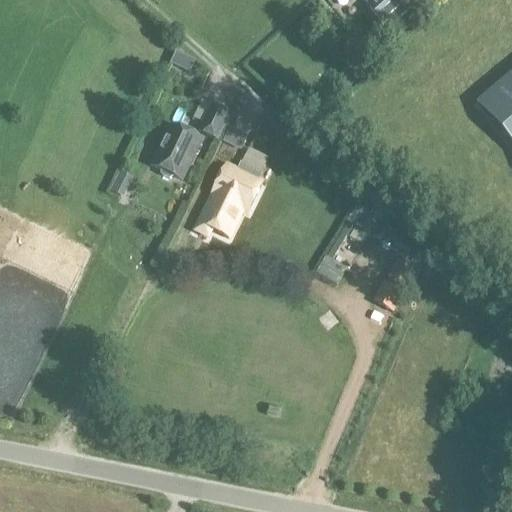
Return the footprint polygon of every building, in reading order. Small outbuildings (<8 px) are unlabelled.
[(363,0),(369,6),(367,9),(384,28),(398,15),(401,18),(413,7),(410,4),(412,2),(410,0),(363,0)] [(175,56),(170,67),(178,70),(183,59),(175,56)] [(511,72),(477,103),(511,143),(511,72)] [(213,108),(201,133),(217,141),(229,116),(213,108)] [(172,128),(153,168),(161,172),(161,177),(170,181),(173,178),(182,182),(201,142),(172,128)] [(230,128),(223,142),(236,148),(243,134),(230,128)] [(211,196),(193,233),(209,241),(213,232),(215,233),(231,241),(243,216),(247,218),(248,214),(263,185),(258,183),(262,174),(241,164),(236,173),(225,168),(211,196)] [(354,207),(344,223),(346,224),(352,228),(365,236),(375,220),(354,207)] [(381,286),(371,306),(393,317),(403,298),(400,296),(401,295),(416,267),(416,266),(399,257),(384,288),(381,286)] [(323,259),(314,275),(334,287),(344,271),(330,263),(325,260),(323,259)]
